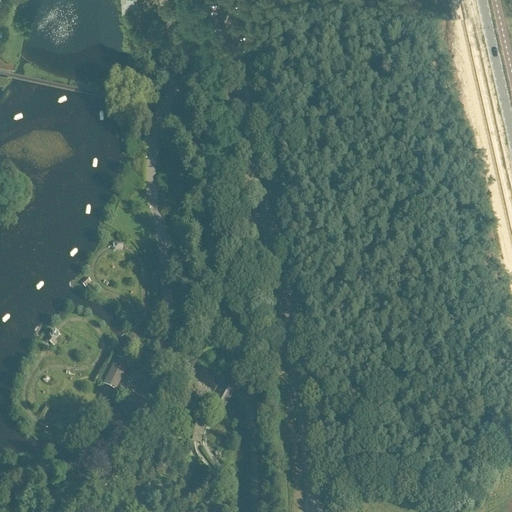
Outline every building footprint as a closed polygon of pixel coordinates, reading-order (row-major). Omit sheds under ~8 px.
[(134,15),(133,0),(120,0),(122,15),(134,15)] [(90,282),(85,278),(84,280),(80,283),(85,287),(88,284),(90,282)] [(55,330),(51,328),(45,340),(48,342),(52,344),(59,333),(55,330)] [(120,360),(116,358),(105,379),(102,384),(106,386),(109,388),(111,390),(115,391),(117,388),(128,368),(129,365),(125,363),(123,362),(120,360)] [(46,376),(42,381),(46,385),(51,380),(46,376)] [(149,408),(143,404),(137,412),(141,415),(139,419),(142,421),(145,418),(150,409),(149,408)] [(201,425),(196,424),(194,431),(186,429),(184,437),(192,439),(191,443),(193,444),(200,443),(204,425),(201,425)]
